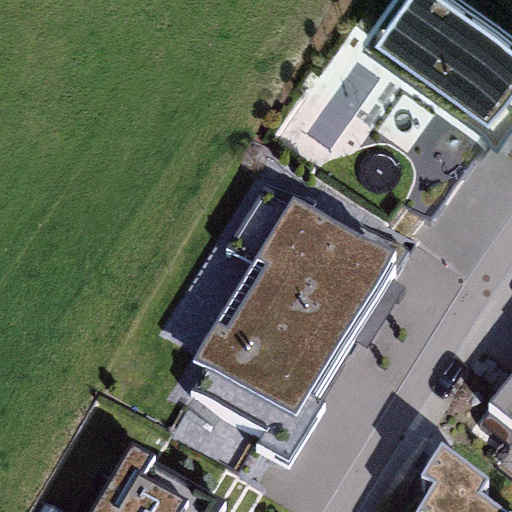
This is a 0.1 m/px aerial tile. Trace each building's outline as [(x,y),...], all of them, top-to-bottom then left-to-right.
[(511,36),(461,0),(388,0),(369,26),(478,104),(511,57),(511,36)] [(384,278),(261,204),(226,260),(251,275),(187,381),(196,387),(188,400),(264,445),(255,460),(282,477),(315,420),(303,413),(384,278)] [(511,384),(489,414),(511,432),(511,384)] [(480,498),(436,462),(417,493),(429,502),(422,511),(475,511),(473,510),(480,498)] [(206,511),(124,463),(94,511),(206,511)]
